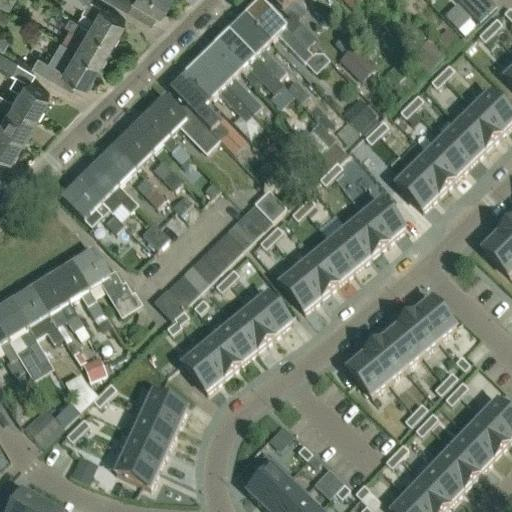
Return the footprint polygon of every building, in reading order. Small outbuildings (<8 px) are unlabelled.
[(95,18),(89,28),(113,43),(126,21),(91,0),(71,0),(85,8),(83,11),(95,18)] [(111,0),(127,9),(132,0),(140,0),(161,12),(168,0),(111,0)] [(305,18),(293,7),(300,0),(268,0),(296,28),(305,18)] [(362,1),(361,0),(341,0),(353,11),(362,1)] [(497,12),(484,0),(452,0),(480,28),(497,12)] [(314,59),(308,53),(285,30),(276,21),(263,7),(248,22),(272,47),(279,40),(306,68),(314,59)] [(84,36),(76,49),(100,64),(113,43),(89,28),(71,17),(66,26),(84,36)] [(463,17),(452,28),(459,35),(471,24),(463,17)] [(272,47),(248,22),(233,37),(279,84),(287,76),(265,54),(272,47)] [(488,33),(494,39),(503,31),(497,25),(488,33)] [(0,49),(3,51),(10,39),(0,33),(0,49)] [(494,39),(488,33),(480,42),(485,47),(494,39)] [(285,90),(279,84),(233,37),(219,51),(243,76),(249,69),(252,73),(251,74),(275,100),(285,90)] [(456,55),(462,45),(448,37),(442,47),(456,55)] [(88,85),(100,64),(76,49),(76,50),(60,41),(48,61),(39,55),(32,66),(53,79),(59,68),(88,85)] [(0,93),(0,94),(37,117),(51,95),(32,83),(36,73),(0,51),(0,68),(7,72),(6,73),(17,78),(12,86),(20,91),(14,101),(0,93)] [(243,76),(219,51),(203,67),(243,108),(255,119),(261,112),(234,84),(243,76)] [(355,52),(342,65),(362,86),(375,73),(355,52)] [(243,108),(203,67),(188,81),(214,106),(220,100),(230,109),(229,110),(246,127),(255,119),(243,108)] [(449,71),(441,80),(446,86),(455,77),(449,71)] [(441,80),(432,88),(438,94),(446,86),(441,80)] [(173,96),(222,146),(230,138),(206,114),(214,106),(188,81),(173,96)] [(303,108),(309,101),(295,87),(289,94),(303,108)] [(0,105),(8,110),(0,123),(24,138),(37,117),(0,94),(0,105)] [(474,114),(501,141),(511,130),(511,120),(490,98),(474,114)] [(410,110),(415,116),(424,107),(418,102),(410,110)] [(150,119),(173,142),(182,132),(208,159),(221,146),(187,112),(181,112),(179,115),(167,103),(150,119)] [(407,124),(415,116),(410,110),(401,118),(407,124)] [(474,114),(459,129),(486,156),(501,141),(474,114)] [(173,142),(150,119),(133,136),(155,159),(165,149),(173,158),(181,150),(173,142)] [(24,138),(0,123),(0,152),(12,160),(24,138)] [(375,136),(381,142),(389,134),(384,128),(375,136)] [(470,172),(486,156),(459,129),(443,144),(470,172)] [(155,159),(133,136),(116,152),(138,175),(155,159)] [(375,136),(366,145),(372,151),(381,142),(375,136)] [(455,187),(470,172),(443,144),(428,160),(455,187)] [(345,158),(335,148),(322,161),(332,171),(345,158)] [(181,150),(173,158),(182,167),(190,159),(181,150)] [(98,170),(121,192),(138,175),(116,152),(98,170)] [(455,187),(428,160),(413,175),(439,202),(455,187)] [(173,177),(163,167),(155,175),(165,185),(173,177)] [(338,169),(329,177),(335,183),(343,174),(338,169)] [(139,210),(121,192),(98,170),(81,186),(111,216),(113,218),(121,209),(131,219),(139,210)] [(439,202),(413,175),(397,190),(423,218),(439,202)] [(176,197),(184,188),(173,177),(165,185),(176,197)] [(326,191),(335,183),(329,177),(320,186),(326,191)] [(148,202),(156,194),(146,184),(138,192),(148,202)] [(111,216),(81,186),(64,204),(93,234),(111,216)] [(288,213),(271,195),(255,211),(273,228),(288,213)] [(301,213),(307,218),(316,210),(310,204),(301,213)] [(365,221),(389,250),(406,236),(382,206),(365,221)] [(255,211),(248,218),(265,236),(266,237),(269,234),(269,233),(270,232),(271,232),(273,230),(272,229),(273,228),(255,211)] [(301,213),(293,221),(298,227),(307,218),(301,213)] [(265,236),(248,218),(239,227),(257,245),(265,236)] [(126,231),(116,221),(107,230),(117,240),(126,231)] [(365,221),(348,234),(372,264),(389,250),(365,221)] [(511,226),(499,240),(511,252),(511,226)] [(239,227),(230,236),(248,253),(257,245),(239,227)] [(143,241),(159,256),(170,245),(154,229),(143,241)] [(278,233),(269,241),(275,247),(284,239),(278,233)] [(355,277),(372,264),(348,234),(331,248),(355,277)] [(248,253),(230,236),(222,244),(240,262),(248,253)] [(511,280),(511,252),(499,240),(483,255),(510,283),(511,280)] [(266,255),(275,247),(269,241),(261,250),(266,255)] [(222,244),(212,253),(230,271),(240,262),(222,244)] [(355,277),(331,248),(315,262),(339,291),(355,277)] [(204,262),(222,280),(230,271),(212,253),(204,262)] [(118,275),(115,277),(110,280),(95,257),(74,269),(91,297),(102,290),(123,323),(144,311),(136,298),(134,299),(118,275)] [(204,262),(195,271),(213,288),(222,280),(204,262)] [(322,305),(339,291),(315,262),(298,275),(322,305)] [(91,297),(74,269),(55,282),(72,309),(82,302),(89,312),(88,312),(95,324),(105,318),(91,297)] [(213,288),(195,271),(186,279),(204,297),(213,288)] [(322,305),(298,275),(281,290),(305,319),(322,305)] [(225,284),(231,290),(239,282),(233,276),(225,284)] [(186,279),(177,288),(195,306),(204,297),(186,279)] [(72,309),(55,282),(34,294),(59,333),(69,327),(75,337),(85,331),(71,309),(72,309)] [(222,299),(231,290),(225,284),(217,293),(222,299)] [(186,314),(195,306),(177,288),(169,296),(186,314)] [(34,294),(14,307),(38,346),(48,340),(54,350),(65,344),(58,334),(59,333),(34,294)] [(171,329),(186,314),(169,296),(161,304),(154,310),(171,329)] [(292,330),(268,300),(251,315),(275,344),(292,330)] [(432,305),(415,319),(439,348),(457,334),(432,305)] [(209,312),(204,306),(195,314),(200,320),(209,312)] [(37,346),(38,346),(14,307),(0,315),(0,330),(17,359),(28,353),(39,371),(49,365),(37,346)] [(275,344),(251,315),(234,328),(258,358),(275,344)] [(175,325),(177,327),(181,331),(190,324),(185,318),(175,325)] [(439,348),(415,319),(398,333),(423,362),(439,348)] [(182,334),(181,331),(177,327),(168,335),(173,341),(182,334)] [(217,342),(241,371),(258,358),(234,328),(217,342)] [(17,359),(0,330),(0,353),(2,352),(11,366),(19,361),(17,359)] [(406,376),(423,362),(398,333),(382,346),(406,376)] [(217,342),(201,356),(225,385),(241,371),(217,342)] [(389,389),(406,376),(382,346),(365,360),(389,389)] [(208,399),(225,385),(201,356),(183,370),(208,399)] [(372,404),(389,389),(365,360),(348,374),(372,404)] [(84,368),(88,379),(90,386),(108,379),(101,362),(84,368)] [(462,363),(456,369),(465,377),(471,371),(462,363)] [(452,379),(444,388),(450,393),(458,384),(452,379)] [(82,382),(67,390),(76,405),(76,406),(90,395),(82,382)] [(444,388),(436,396),(441,402),(450,393),(444,388)] [(463,389),(455,397),(460,403),(469,394),(463,389)] [(103,399),(108,405),(117,396),(111,390),(103,399)] [(452,412),(460,403),(455,397),(446,406),(452,412)] [(103,399),(94,407),(100,413),(108,405),(103,399)] [(153,399),(144,420),(178,436),(188,415),(153,399)] [(82,417),(76,406),(76,405),(71,408),(55,423),(64,433),(79,418),(80,419),(82,417)] [(482,423),(509,450),(511,446),(511,421),(497,407),(482,423)] [(414,419),(420,425),(428,416),(422,410),(414,419)] [(25,435),(42,453),(63,433),(46,415),(25,435)] [(414,419),(406,428),(412,433),(420,425),(414,419)] [(169,455),(178,436),(144,420),(135,439),(169,455)] [(433,420),(425,429),(431,434),(439,425),(433,420)] [(509,450),(482,423),(467,439),(494,465),(509,450)] [(85,426),(76,434),(82,440),(90,432),(85,426)] [(422,443),(431,434),(425,429),(416,437),(422,443)] [(82,440),(76,434),(67,442),(73,448),(82,440)] [(169,455),(135,439),(126,459),(160,475),(169,455)] [(452,455),(479,481),(494,465),(467,439),(452,455)] [(395,460),(401,465),(409,457),(403,451),(395,460)] [(305,452),(299,458),(308,466),(313,461),(305,452)] [(479,481),(452,455),(437,470),(465,497),(479,481)] [(160,475),(126,459),(116,479),(151,495),(160,475)] [(262,511),(264,511),(293,483),(268,459),(256,472),(264,480),(248,497),(262,511)] [(401,465),(395,460),(387,468),(393,474),(401,465)] [(322,469),(313,461),(308,466),(316,474),(322,469)] [(422,486),(449,511),(465,497),(437,470),(422,486)] [(344,490),(330,476),(315,491),(330,505),(344,490)] [(293,483),(264,511),(294,511),(308,498),(293,483)] [(407,502),(418,511),(449,511),(422,486),(407,502)] [(345,490),(336,499),(342,505),(351,496),(345,490)] [(365,492),(356,500),(362,506),(371,497),(365,492)] [(42,511),(45,506),(33,499),(31,502),(23,497),(14,511),(42,511)] [(294,511),(314,511),(305,503),(309,498),(308,498),(294,511)] [(418,511),(407,502),(397,511),(418,511)]
